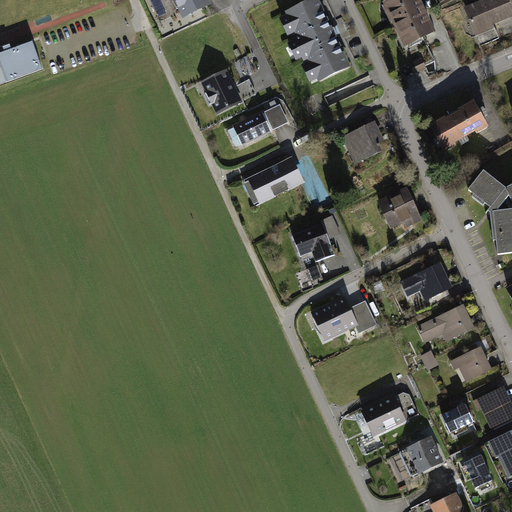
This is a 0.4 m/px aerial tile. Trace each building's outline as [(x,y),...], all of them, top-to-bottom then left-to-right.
[(172,0),(177,9),(184,5),(188,14),(204,6),(201,1),(202,0),(172,0)] [(316,0),(314,0),(288,12),(290,16),(288,17),(295,31),(296,30),(299,36),(294,38),(304,59),(309,57),(312,63),(310,63),(317,77),(318,76),(320,80),(348,67),(334,37),(337,35),(336,31),(334,28),(330,30),(316,0)] [(417,0),(394,0),(386,4),(405,44),(432,32),(420,7),(417,0)] [(481,5),(466,11),(475,32),(490,26),(490,24),(511,15),(511,10),(507,0),(489,0),(480,4),(481,5)] [(0,84),(42,69),(33,42),(0,53),(0,84)] [(421,60),(410,65),(414,73),(425,68),(421,60)] [(225,72),(208,81),(213,90),(205,94),(210,104),(213,103),(218,113),(240,102),(240,101),(255,94),(249,80),(233,88),(225,72)] [(444,118),(430,126),(444,151),(455,146),(453,143),(475,131),(477,133),(487,127),(473,102),(459,110),(460,112),(452,116),(445,120),(444,118)] [(279,106),(266,113),(273,129),(287,122),(279,106)] [(261,114),(235,127),(243,144),(269,132),(261,114)] [(374,123),(348,135),(355,150),(351,152),(356,163),(381,151),(378,147),(380,146),(379,144),(377,145),(376,143),(376,141),(381,138),(374,123)] [(290,161),(249,181),(259,202),(300,182),(290,161)] [(491,208),(505,189),(483,171),(468,190),(491,208)] [(509,196),(505,189),(491,208),(487,212),(490,214),(493,242),(497,242),(494,213),(497,212),(509,196)] [(406,190),(379,202),(391,227),(417,214),(414,207),(406,190)] [(511,253),(511,210),(497,212),(494,213),(494,215),(497,242),(498,255),(511,253)] [(322,224),(292,236),(300,257),(312,252),(316,262),(335,256),(329,240),(324,227),(335,222),(332,217),(321,222),(322,224)] [(335,222),(324,227),(329,240),(339,235),(335,222)] [(318,265),(306,270),(311,282),(322,278),(318,265)] [(439,265),(402,283),(408,295),(422,288),(427,298),(432,296),(448,289),(450,288),(446,279),(439,265)] [(306,272),(298,275),(300,282),(309,278),(306,272)] [(344,299),(313,314),(319,327),(321,326),(327,338),(356,324),(360,332),(376,325),(368,308),(352,316),(349,309),(344,299)] [(349,309),(352,316),(368,308),(365,301),(349,309)] [(462,307),(418,328),(424,341),(447,330),(451,338),(472,328),(467,318),(462,307)] [(479,349),(458,359),(468,380),(489,370),(485,361),(479,349)] [(422,357),(425,363),(432,360),(429,354),(422,357)] [(432,360),(425,363),(428,369),(435,365),(432,360)] [(501,389),(479,399),(492,426),(503,420),(501,415),(511,410),(510,409),(511,408),(511,406),(509,400),(503,388),(501,389)] [(393,398),(363,411),(374,434),(403,420),(404,422),(419,414),(411,398),(396,405),(393,398)] [(473,422),(465,405),(460,407),(442,416),(450,433),(473,422)] [(511,431),(494,440),(510,475),(511,473),(511,431)] [(430,438),(400,452),(411,477),(442,462),(430,438)] [(492,481),(480,456),(476,458),(464,463),(476,488),(492,481)] [(455,496),(439,503),(443,511),(445,511),(447,511),(463,511),(462,511),(455,496)]
